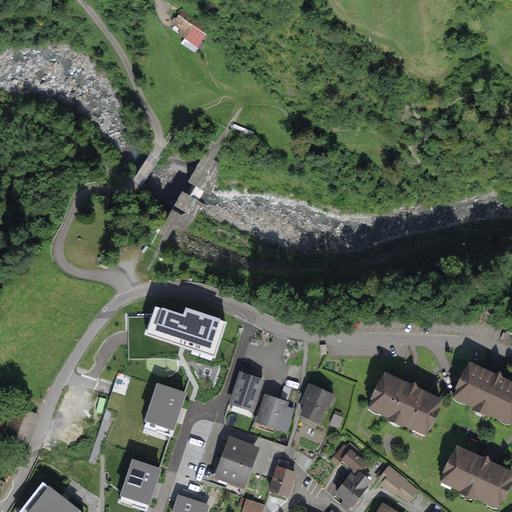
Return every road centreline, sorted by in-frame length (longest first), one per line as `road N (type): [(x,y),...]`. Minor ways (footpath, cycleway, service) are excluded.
road 1 (unclassified): [(78,0),(110,35),(160,137),(137,182),(77,196),(58,255),(72,271),(116,281),(125,295)]
road 2 (track): [(144,262),(295,282),(486,232),(511,233)]
road 3 (residential): [(253,318),(306,336),(463,342),(511,352)]
road 4 (residential): [(0,511),(72,361),(125,295)]
road 5 (track): [(332,0),(356,30),(389,42),(418,73),(440,78),(459,57),(486,49),(511,72)]
road 6 (residential): [(253,318),(227,392),(188,424),(158,511)]
road 7 (residential): [(125,295),(196,292),(253,318)]
